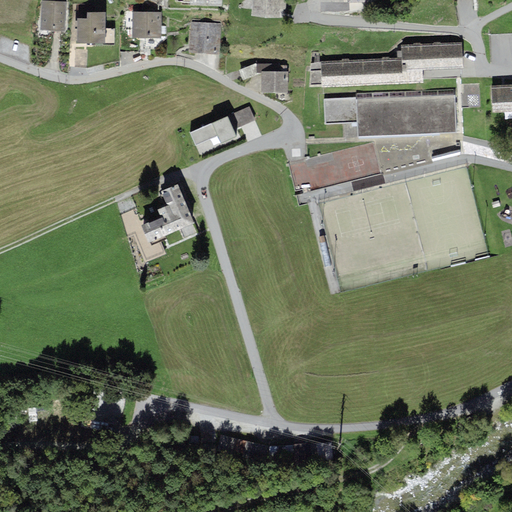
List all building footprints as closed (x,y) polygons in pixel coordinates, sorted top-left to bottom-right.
[(280,10),(280,0),(252,0),(252,17),(279,18),(280,10)] [(65,31),(66,2),(42,1),(41,30),(65,31)] [(105,44),(105,12),(87,12),(87,19),(78,19),(77,44),(105,44)] [(161,38),(161,13),(132,13),(132,38),(161,38)] [(221,24),(190,23),(189,53),(219,55),(221,24)] [(423,83),(423,71),(462,69),(461,42),(401,45),(401,58),(320,62),(322,87),(423,83)] [(243,80),(261,73),(261,72),(279,72),(279,64),(257,64),(239,70),(243,80)] [(279,72),(261,72),(261,73),(261,93),(288,93),(288,72),(279,72)] [(511,85),(490,87),(492,113),(511,111),(511,85)] [(456,133),(454,89),(356,93),(357,98),(358,123),(358,137),(456,133)] [(358,123),(357,98),(324,99),(325,125),(358,123)] [(250,107),(235,113),(241,127),(256,121),(250,107)] [(227,116),(190,132),(199,154),(237,138),(227,116)] [(141,225),(149,243),(194,224),(177,184),(161,191),(167,206),(157,210),(160,217),(141,225)] [(148,246),(150,254),(146,255),(147,261),(165,257),(161,243),(148,246)] [(264,451),(222,437),(217,453),(259,467),(264,451)] [(334,447),(273,449),(274,466),(335,464),(334,447)]
